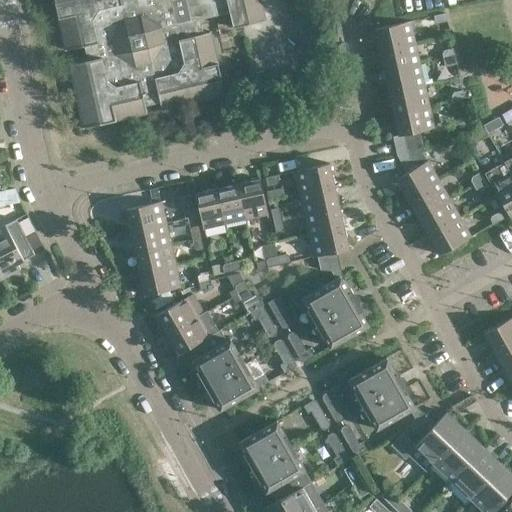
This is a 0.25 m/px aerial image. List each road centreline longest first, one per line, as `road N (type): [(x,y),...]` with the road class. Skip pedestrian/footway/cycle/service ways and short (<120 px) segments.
road 1 (residential): [(352,122),(48,191)]
road 2 (tertiary): [(217,511),(94,287)]
road 3 (residential): [(436,312),(365,182),(352,122)]
road 4 (residential): [(511,433),(436,312)]
road 5 (residential): [(48,191),(14,54)]
